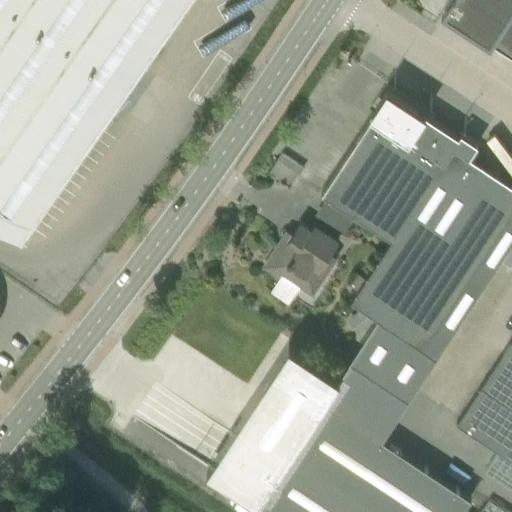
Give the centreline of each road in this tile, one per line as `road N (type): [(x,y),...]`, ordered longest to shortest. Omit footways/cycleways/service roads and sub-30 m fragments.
road 1 (primary): [(324,0),(110,306),(0,440)]
road 2 (unclassified): [(511,101),(339,0)]
road 3 (track): [(17,420),(129,511)]
